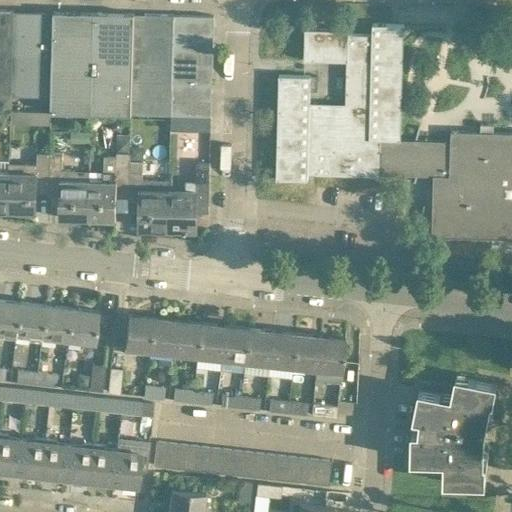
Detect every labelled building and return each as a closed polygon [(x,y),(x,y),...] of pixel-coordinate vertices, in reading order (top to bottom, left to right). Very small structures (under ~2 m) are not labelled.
[(12,10),(0,9),(0,93),(10,94),(12,10)] [(51,95),(53,11),(12,10),(10,94),(51,95)] [(50,111),(91,112),(93,12),(53,11),(51,95),(50,111)] [(91,112),(131,113),(133,13),(93,12),(91,112)] [(131,113),(171,114),(174,14),(133,13),(131,113)] [(174,14),(172,114),(212,115),(214,15),(174,14)] [(399,138),(402,25),(404,25),(404,24),(372,23),(372,34),(348,33),(348,29),(305,28),(304,59),(314,59),(314,58),(347,59),(346,105),(310,104),(311,75),(279,74),(278,76),(280,76),(278,177),(276,177),(276,179),(308,179),(308,170),(316,170),(316,173),(381,175),(381,173),(406,174),(406,175),(407,175),(408,174),(433,175),(433,201),(432,201),(431,216),(432,216),(432,235),(487,236),(487,237),(503,239),(503,238),(511,237),(511,131),(493,131),(493,124),(481,123),(480,131),(451,130),(451,140),(427,139),(427,138),(426,138),(425,139),(417,139),(399,138)] [(511,31),(466,25),(465,36),(511,41),(511,31)] [(42,111),(42,123),(50,123),(50,111),(42,111)] [(172,114),(171,128),(211,130),(212,115),(172,114)] [(117,138),(117,150),(130,151),(130,138),(117,138)] [(61,217),(89,217),(89,179),(74,179),(74,169),(61,169),(62,151),(49,151),(49,152),(49,183),(48,194),(50,194),(50,186),(61,186),(61,217)] [(89,179),(89,217),(117,217),(117,210),(117,188),(129,188),(130,160),(130,151),(116,151),(116,155),(104,154),(104,169),(104,179),(89,179)] [(37,183),(49,183),(49,152),(36,152),(36,163),(23,163),(23,172),(9,171),(9,208),(18,208),(18,210),(32,210),(32,209),(36,209),(37,183)] [(129,188),(129,199),(130,199),(130,198),(141,199),(141,226),(167,226),(168,188),(169,178),(153,178),(142,178),(142,160),(130,160),(129,188)] [(146,177),(164,178),(165,160),(147,160),(146,177)] [(168,188),(167,226),(183,227),(183,228),(188,228),(188,227),(197,227),(197,207),(208,207),(208,211),(209,211),(210,162),(196,161),(196,179),(185,179),(184,189),(168,188)] [(0,208),(9,208),(9,171),(0,171),(0,208)] [(16,332),(17,332),(20,303),(0,300),(0,329),(4,330),(4,336),(16,337),(16,332)] [(42,335),(43,335),(46,306),(24,303),(24,301),(20,301),(20,303),(17,332),(30,333),(29,339),(41,340),(42,335)] [(67,343),(68,338),(71,308),(50,306),(50,304),(46,304),(46,306),(43,335),(56,336),(55,341),(67,343)] [(71,308),(68,338),(81,339),(81,344),(94,346),(98,309),(97,309),(96,311),(75,309),(76,307),(72,306),(71,308)] [(125,348),(150,350),(153,317),(153,316),(153,317),(131,315),(132,314),(129,314),(125,348)] [(150,350),(174,353),(177,320),(155,318),(155,317),(153,317),(150,350)] [(174,353),(197,356),(201,322),(200,322),(200,323),(177,320),(174,353)] [(197,356),(221,358),(225,325),(203,323),(203,322),(201,322),(197,356)] [(221,358),(245,361),(249,326),(249,328),(225,325),(221,358)] [(245,361),(269,364),(273,330),(251,328),(251,327),(249,326),(245,361)] [(269,364),(293,366),(297,331),(296,331),(296,333),(273,330),(269,364)] [(293,366),(317,369),(320,336),(298,334),(299,331),(297,331),(293,366)] [(317,369),(315,380),(340,383),(341,371),(345,337),(343,337),(342,338),(320,336),(317,365),(317,369)] [(92,363),(89,389),(101,390),(104,365),(92,363)] [(107,391),(119,392),(121,367),(109,365),(107,391)] [(17,369),(15,381),(35,383),(37,371),(17,369)] [(37,371),(35,383),(37,383),(55,385),(56,373),(37,371)] [(445,481),(457,482),(457,480),(486,481),(486,463),(487,463),(488,445),(484,445),(485,433),(488,417),(492,418),(494,401),(493,401),(497,382),(455,374),(452,393),(440,392),(440,393),(419,388),(413,419),(412,458),(433,458),(433,459),(444,461),(444,480),(446,480),(445,481)] [(5,385),(4,399),(25,401),(26,387),(5,385)] [(146,385),(145,395),(162,397),(164,387),(146,385)] [(26,387),(25,401),(46,404),(47,389),(26,387)] [(173,399),(192,401),(194,390),(174,388),(173,399)] [(52,390),(51,404),(72,407),(74,392),(52,390)] [(194,390),(192,401),(210,403),(211,392),(194,390)] [(74,392),(72,407),(93,409),(95,395),(74,392)] [(221,404),(240,406),(241,395),(222,393),(221,404)] [(100,395),(99,410),(120,412),(122,398),(100,395)] [(241,395),(240,406),(258,408),(259,397),(241,395)] [(122,398),(120,412),(138,414),(139,400),(122,398)] [(269,409),(288,411),(289,400),(270,398),(269,409)] [(289,400),(288,411),(306,413),(307,402),(289,400)] [(311,414),(336,416),(337,404),(312,401),(311,414)] [(7,471),(17,473),(20,439),(8,437),(8,434),(0,432),(0,469),(7,470),(7,471)] [(28,472),(41,474),(45,438),(34,437),(33,440),(20,439),(17,473),(27,474),(28,472)] [(52,476),(64,478),(68,444),(56,443),(56,439),(45,438),(41,474),(52,475),(52,476)] [(152,465),(163,466),(166,441),(155,440),(152,465)] [(163,466),(174,467),(177,442),(166,441),(163,466)] [(74,477),(88,479),(92,443),(81,442),(81,446),(68,444),(64,478),(74,479),(74,477)] [(174,467),(185,469),(188,444),(177,442),(174,467)] [(103,482),(112,483),(116,449),(103,448),(104,444),(92,443),(88,479),(103,481),(103,482)] [(185,469),(196,470),(199,445),(188,444),(185,469)] [(196,470),(207,471),(210,446),(199,445),(196,470)] [(207,471),(218,472),(221,447),(210,446),(207,471)] [(116,449),(112,483),(121,484),(121,482),(135,484),(135,486),(136,486),(141,448),(129,447),(129,451),(116,449)] [(218,472),(229,474),(232,448),(221,447),(218,472)] [(229,474),(240,475),(243,450),(232,448),(229,474)] [(240,475),(251,476),(254,451),(243,450),(240,475)] [(251,476),(262,477),(265,452),(254,451),(251,476)] [(262,477),(273,478),(276,453),(265,452),(262,477)] [(273,478),(284,480),(287,455),(276,453),(273,478)] [(284,480),(295,481),(298,456),(287,455),(284,480)] [(295,481),(306,482),(309,457),(298,456),(295,481)] [(306,482),(317,483),(320,458),(309,457),(306,482)] [(320,458),(317,483),(328,485),(331,459),(320,458)] [(239,480),(237,499),(248,500),(251,482),(239,480)] [(255,495),(280,497),(281,485),(256,483),(255,495)] [(171,490),(168,511),(203,511),(205,492),(170,488),(170,490),(171,490)] [(299,503),(297,511),(333,511),(333,509),(335,509),(335,507),(315,505),(299,503)]
